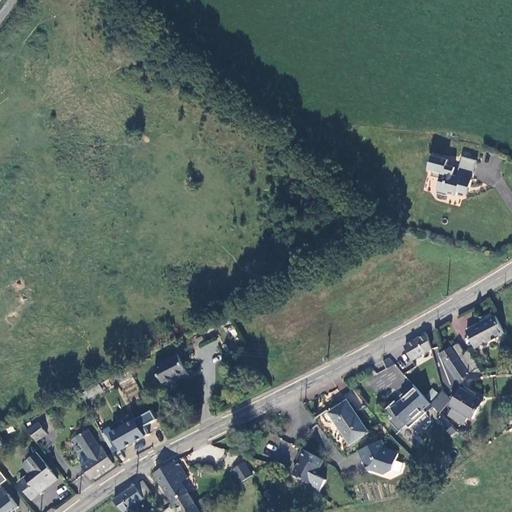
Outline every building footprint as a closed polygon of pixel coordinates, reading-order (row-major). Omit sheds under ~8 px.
[(471,197),(480,161),(465,157),(462,172),(448,169),(451,158),(434,154),(429,172),(438,174),(433,195),(444,197),(445,194),(453,196),(454,192),(471,197)] [(503,335),(494,318),(466,333),(475,350),(503,335)] [(404,348),(406,352),(412,361),(430,353),(432,351),(428,337),(404,348)] [(453,349),(467,371),(477,364),(470,353),(464,356),(458,346),(453,349)] [(451,350),(439,354),(442,360),(458,385),(468,377),(451,350)] [(162,386),(186,373),(177,355),(152,367),(162,386)] [(389,356),(382,361),(386,367),(393,363),(389,356)] [(477,364),(467,371),(470,376),(483,374),(477,364)] [(128,399),(141,392),(132,376),(119,383),(128,399)] [(457,399),(441,383),(428,397),(417,385),(390,411),(396,418),(393,422),(402,431),(410,424),(412,426),(434,405),(442,414),(457,399)] [(105,394),(100,385),(81,394),(86,403),(105,394)] [(451,405),(472,419),(485,402),(464,388),(451,405)] [(363,429),(344,403),(328,414),(347,441),(363,429)] [(100,434),(110,454),(117,452),(119,453),(145,440),(136,423),(110,436),(108,431),(100,434)] [(42,426),(31,433),(39,445),(49,438),(42,426)] [(109,466),(96,448),(94,449),(91,444),(86,436),(83,432),(71,440),(83,457),(82,458),(86,464),(78,469),(87,482),(109,466)] [(90,433),(86,436),(91,444),(96,441),(90,433)] [(375,438),(354,451),(361,463),(365,460),(370,467),(375,474),(380,474),(393,455),(381,448),(375,438)] [(324,460),(298,449),(292,462),(297,464),(292,477),(313,486),(324,460)] [(27,472),(15,479),(26,497),(34,492),(32,490),(53,477),(36,451),(27,457),(33,468),(27,472)] [(27,457),(20,461),(27,472),(33,468),(27,457)] [(365,460),(361,463),(365,470),(370,467),(365,460)] [(246,462),(233,470),(241,483),(254,476),(246,462)] [(154,476),(173,507),(187,496),(180,483),(184,480),(177,465),(154,476)] [(142,485),(113,503),(119,511),(124,511),(150,497),(142,485)] [(0,511),(10,511),(16,508),(0,489),(0,511)] [(196,511),(187,496),(173,507),(176,511),(196,511)]
